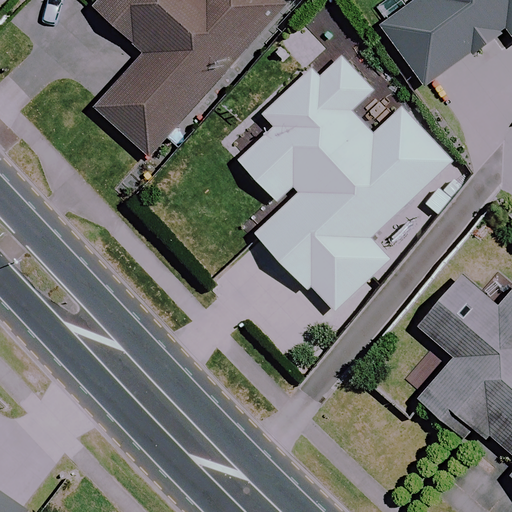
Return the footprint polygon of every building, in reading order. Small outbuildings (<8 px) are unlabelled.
[(103,0),(96,8),(150,56),(101,112),(153,158),(289,4),(284,0),(103,0)] [(511,0),(425,0),(385,29),(427,89),(509,30),(511,33),(511,0)] [(324,80),(315,72),(266,118),(277,130),(242,163),(286,210),(259,236),(335,316),(391,262),(371,241),(453,163),(404,111),(376,138),(353,113),(376,91),(346,59),(324,80)] [(511,297),(501,311),(462,279),(422,329),(458,359),(423,402),(467,439),(477,426),(511,454),(511,297)] [(0,511),(25,511),(0,490),(0,511)]
